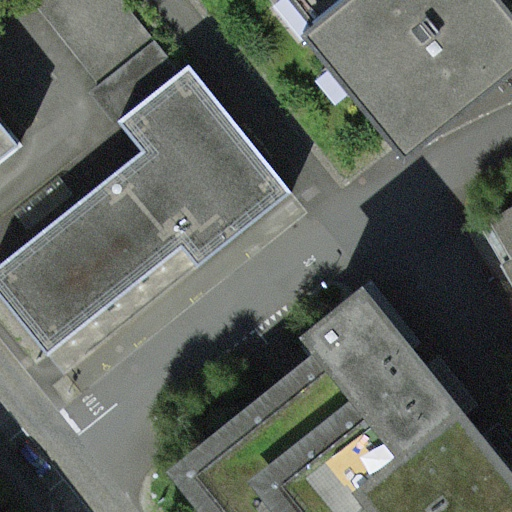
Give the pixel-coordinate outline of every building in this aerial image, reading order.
[(288,0),(311,28),(345,0),(288,0)] [(345,0),(311,28),(300,37),(405,165),(477,105),(511,75),(511,17),(498,0),(345,0)] [(202,269),(224,252),(294,199),(197,72),(128,124),(154,159),(0,275),(0,293),(51,360),(191,254),(202,269)] [(0,120),(0,162),(20,146),(0,120)] [(502,239),(511,257),(511,266),(507,271),(511,279),(511,212),(493,223),(502,239)] [(511,511),(511,486),(383,326),(364,302),(318,338),(337,361),(193,476),(222,511),(511,511)]
